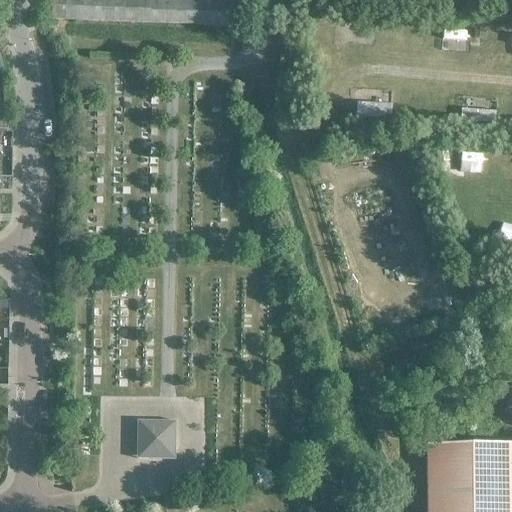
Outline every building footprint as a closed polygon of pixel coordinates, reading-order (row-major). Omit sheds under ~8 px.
[(64,21),(64,0),(52,0),(52,20),(64,21)] [(64,0),(64,21),(76,21),(76,0),(64,0)] [(88,0),(76,0),(76,21),(88,22),(88,0)] [(88,0),(88,22),(100,22),(100,0),(88,0)] [(112,0),(100,0),(100,22),(112,22),(112,0)] [(124,0),(112,0),(112,22),(124,23),(124,0)] [(124,0),(124,23),(136,23),(137,0),(124,0)] [(149,0),(137,0),(136,23),(148,24),(149,0)] [(149,0),(148,24),(160,24),(161,0),(153,0),(149,0)] [(161,0),(160,24),(172,25),(173,1),(161,0)] [(172,25),(184,25),(185,1),(173,1),(172,25)] [(197,2),(185,1),(184,25),(197,26),(197,2)] [(209,26),(210,2),(197,2),(197,26),(209,26)] [(210,2),(209,26),(221,26),(222,2),(210,2)] [(234,5),(234,3),(222,2),(221,26),(233,27),(234,5)] [(178,460),(179,422),(140,421),(139,459),(178,460)] [(511,511),(511,443),(428,445),(429,511),(511,511)]
